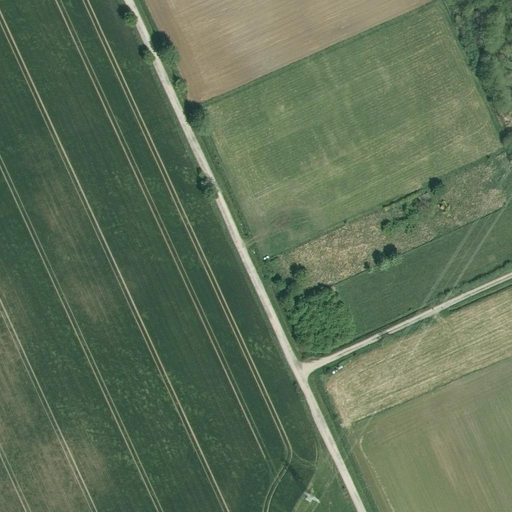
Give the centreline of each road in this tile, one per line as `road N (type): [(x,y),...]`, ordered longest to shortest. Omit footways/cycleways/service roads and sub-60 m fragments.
road 1 (track): [(129,0),(363,511)]
road 2 (track): [(299,372),(511,277)]
